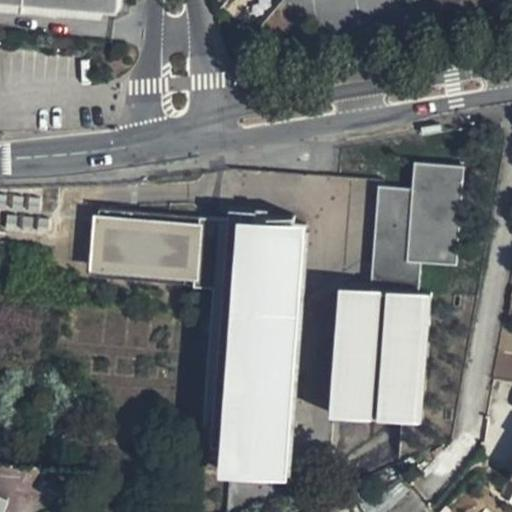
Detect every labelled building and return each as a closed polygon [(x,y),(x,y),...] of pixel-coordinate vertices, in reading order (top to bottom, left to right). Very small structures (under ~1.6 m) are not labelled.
[(433,0),(439,33),(479,25),(476,9),(456,12),(454,0),(433,0)] [(511,0),(454,0),(456,12),(476,9),(496,5),(499,23),(502,22),(511,20),(511,0)] [(511,20),(502,22),(504,32),(511,30),(511,20)] [(338,281),(330,407),(404,412),(420,414),(431,288),(421,288),(423,257),(458,259),(465,161),(415,157),(413,183),(412,197),(377,195),(370,283),(338,281)] [(413,183),(378,180),(377,195),(412,197),(413,183)] [(227,197),(227,213),(217,212),(212,280),(199,450),(222,452),(220,466),(236,467),(237,454),(286,457),(287,445),(289,446),(294,382),(292,382),(293,367),(295,368),(300,303),(297,303),(299,288),(301,288),(305,225),(303,225),(303,218),(304,207),(291,206),(291,200),(272,203),(227,197)] [(212,280),(217,212),(97,203),(92,271),(212,280)] [(0,511),(3,511),(10,498),(0,493),(0,511)]
